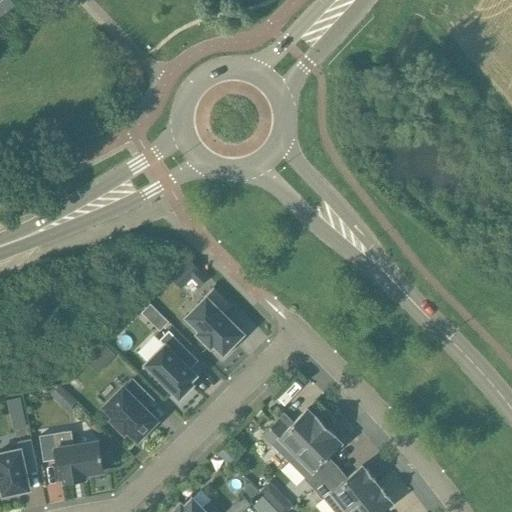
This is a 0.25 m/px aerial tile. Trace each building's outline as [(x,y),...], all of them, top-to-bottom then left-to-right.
[(10,0),(0,0),(0,8),(4,13),(14,5),(10,0)] [(181,286),(191,276),(200,285),(207,278),(190,261),(173,278),(181,286)] [(235,342),(243,334),(222,313),(231,304),(214,287),(205,296),(206,298),(187,317),(201,331),(198,333),(211,346),(214,344),(223,354),(225,351),(228,354),(237,344),(235,342)] [(160,340),(164,345),(146,364),(180,397),(193,384),(190,381),(197,375),(182,360),(190,352),(169,330),(160,340)] [(157,420),(146,408),(142,404),(150,395),(133,378),(124,387),(124,386),(104,406),(114,417),(111,419),(125,433),(127,430),(138,440),(140,438),(142,440),(151,431),(149,428),(157,420)] [(19,395),(5,398),(13,428),(26,424),(19,395)] [(289,461),(326,424),(316,414),(314,416),(307,409),(288,428),(279,419),(262,436),(271,445),(272,444),(289,461)] [(314,488),(332,472),(323,462),(342,443),(335,436),(336,434),(326,424),(289,461),(306,478),(305,479),(314,488)] [(74,445),(71,430),(40,436),(44,461),(57,459),(60,478),(64,477),(64,482),(86,478),(85,474),(103,471),(101,458),(103,458),(102,454),(101,454),(98,441),(74,445)] [(19,449),(0,453),(0,482),(3,495),(6,494),(6,498),(19,495),(18,492),(30,489),(25,465),(37,463),(31,439),(18,441),(19,449)] [(335,511),(343,511),(377,484),(374,480),(376,479),(367,468),(365,470),(362,465),(341,482),(332,472),(314,488),(322,498),(323,497),(335,511)] [(380,488),(377,484),(343,511),(381,511),(393,503),(389,499),(391,497),(382,487),(380,488)] [(266,488),(251,501),(261,511),(279,511),(284,509),(266,488)] [(203,509),(192,498),(184,507),(181,504),(172,511),(219,511),(209,502),(203,509)]
